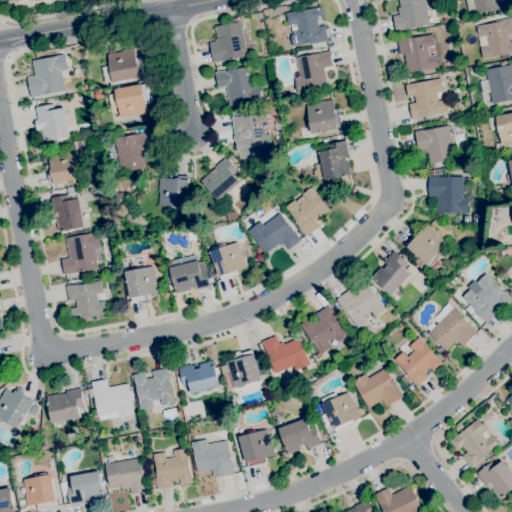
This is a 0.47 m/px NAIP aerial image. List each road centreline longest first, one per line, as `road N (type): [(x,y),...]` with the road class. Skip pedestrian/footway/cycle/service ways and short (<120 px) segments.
road 1 (residential): [(0,112),(46,357),(223,323),(310,277),(393,202),(352,0)]
road 2 (residential): [(213,511),(280,499),(409,441),(511,348)]
road 3 (residential): [(204,0),(0,39)]
road 4 (residential): [(169,7),(193,138)]
